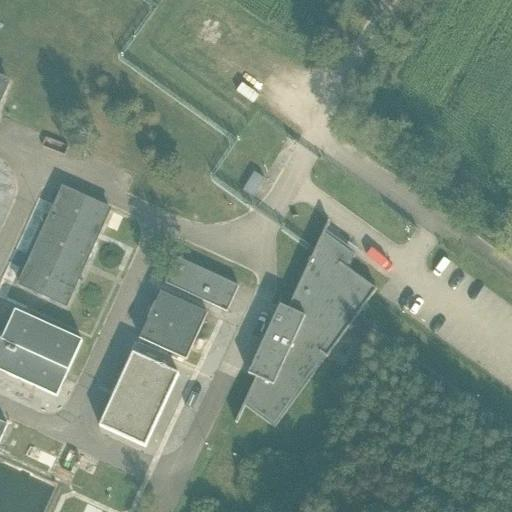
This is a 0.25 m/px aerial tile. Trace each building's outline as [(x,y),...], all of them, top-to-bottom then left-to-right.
[(0,77),(0,103),(10,82),(0,77)] [(242,192),(252,198),(264,179),(253,173),(242,192)] [(67,309),(110,210),(61,188),(16,287),(67,309)] [(328,225),(327,224),(316,248),(287,312),(279,309),(248,375),(256,379),(235,424),(237,424),(245,408),(274,431),(324,359),(326,360),(360,314),(376,291),(348,271),(355,254),(325,233),(328,225)] [(165,284),(226,313),(238,288),(177,259),(165,284)] [(207,315),(160,294),(139,341),(186,361),(190,351),(199,353),(203,344),(195,340),(207,315)] [(82,343),(14,312),(1,341),(0,340),(0,373),(56,398),(82,343)] [(100,427),(144,447),(177,375),(133,355),(100,427)]
